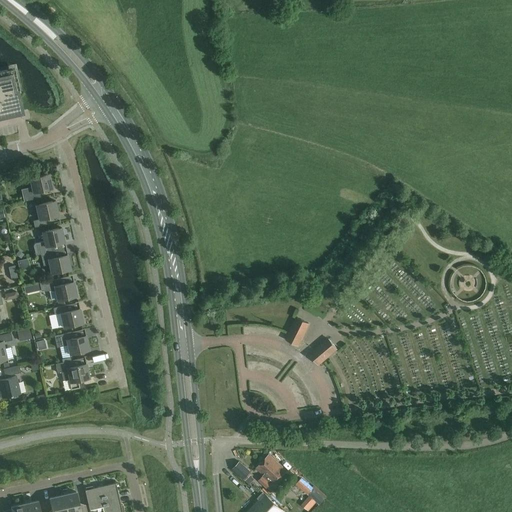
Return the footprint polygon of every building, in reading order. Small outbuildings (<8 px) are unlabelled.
[(0,115),(21,111),(16,91),(20,90),(16,74),(13,75),(12,72),(9,72),(8,69),(0,70),(0,115)] [(49,174),(29,178),(31,187),(22,190),(24,201),(41,197),(39,191),(53,188),(49,174)] [(36,205),(39,219),(33,221),(35,227),(47,224),(45,218),(59,215),(56,201),(36,205)] [(62,228),(42,232),(44,241),(35,243),(33,246),(36,255),(41,254),(53,251),(51,245),(65,242),(62,228)] [(53,251),(41,254),(43,265),(49,264),(51,273),(71,269),(68,255),(54,258),(53,251)] [(25,293),(41,289),(41,291),(55,291),(57,300),(77,296),(74,281),(60,285),(59,278),(39,283),(23,287),(25,293)] [(54,314),(55,314),(58,327),(63,326),(63,327),(83,323),(80,308),(66,311),(65,305),(53,308),(54,314)] [(298,345),(301,339),(309,323),(298,318),(287,340),(298,345)] [(19,339),(29,337),(27,327),(17,329),(19,339)] [(71,332),(59,335),(61,341),(66,340),(69,354),(89,349),(86,335),(73,338),(71,332)] [(0,361),(7,359),(4,342),(12,340),(11,333),(0,335),(0,361)] [(318,364),(337,348),(329,339),(310,355),(318,364)] [(73,367),(72,360),(55,364),(57,373),(61,372),(63,380),(69,379),(71,389),(84,386),(82,379),(90,378),(86,363),(73,367)] [(5,376),(21,372),(19,365),(3,369),(5,376)] [(0,389),(2,398),(21,393),(17,376),(0,380),(0,389)] [(271,481),(274,485),(286,471),(269,455),(257,468),(264,475),(263,477),(259,480),(267,487),(270,484),(269,483),(271,481)] [(245,480),(252,473),(240,462),(233,469),(245,480)] [(302,478),(296,484),(311,497),(316,502),(319,504),(324,498),(302,478)] [(86,490),(85,490),(90,510),(90,509),(103,506),(104,506),(103,502),(119,498),(117,492),(118,492),(116,483),(93,488),(92,486),(86,488),(86,490)] [(76,492),(63,495),(66,511),(87,511),(85,505),(79,506),(76,492)] [(259,500),(247,511),(281,511),(282,511),(262,493),(257,498),(259,500)] [(66,511),(63,495),(50,498),(52,511),(66,511)] [(311,497),(303,506),(309,511),(316,502),(311,497)] [(120,504),(119,498),(103,502),(104,506),(103,506),(104,511),(122,511),(124,511),(123,505),(121,506),(121,504),(120,504)] [(40,511),(38,501),(37,501),(24,504),(26,511),(40,511)]
